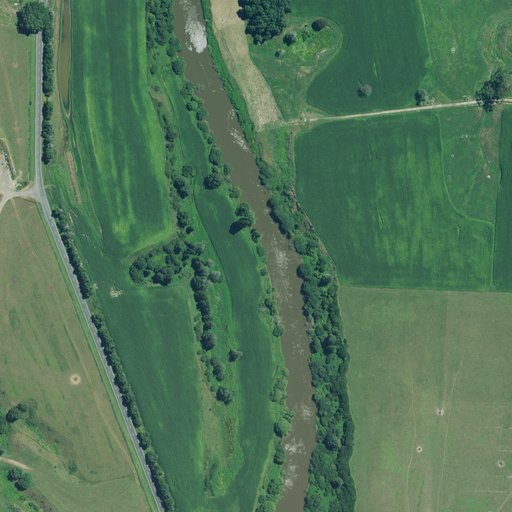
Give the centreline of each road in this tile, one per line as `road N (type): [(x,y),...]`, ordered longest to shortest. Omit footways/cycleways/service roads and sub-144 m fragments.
road 1 (tertiary): [(45,0),(42,192),(161,511)]
road 2 (unclassified): [(313,120),(511,100)]
